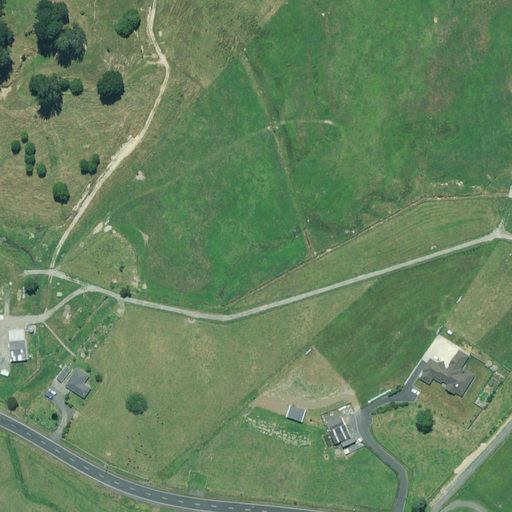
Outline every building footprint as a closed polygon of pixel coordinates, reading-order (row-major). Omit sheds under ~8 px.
[(27,349),(26,329),(11,330),(12,350),(27,349)] [(471,356),(460,350),(450,366),(443,362),(439,363),(432,359),(420,378),(431,384),(434,378),(443,383),(444,382),(449,384),(446,388),(456,394),(457,392),(465,397),(477,375),(464,367),(471,356)] [(91,375),(79,367),(67,386),(86,398),(92,388),(85,384),(91,375)] [(70,372),(66,368),(58,378),(62,382),(70,372)] [(354,437),(341,407),(330,412),(334,421),(327,423),(337,445),(354,437)]
